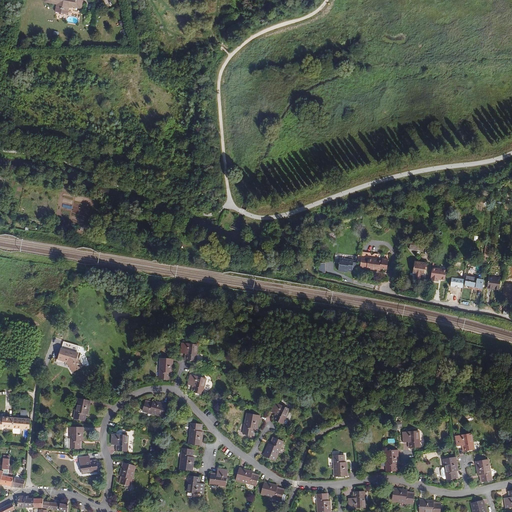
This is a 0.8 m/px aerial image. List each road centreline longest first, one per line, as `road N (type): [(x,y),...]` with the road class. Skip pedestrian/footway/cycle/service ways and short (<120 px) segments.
road 1 (residential): [(511,487),(468,497),(395,484),(295,484),(272,477),(224,438)]
road 2 (residential): [(224,438),(173,389),(125,398),(104,423),(106,508)]
road 3 (residential): [(511,317),(389,292)]
